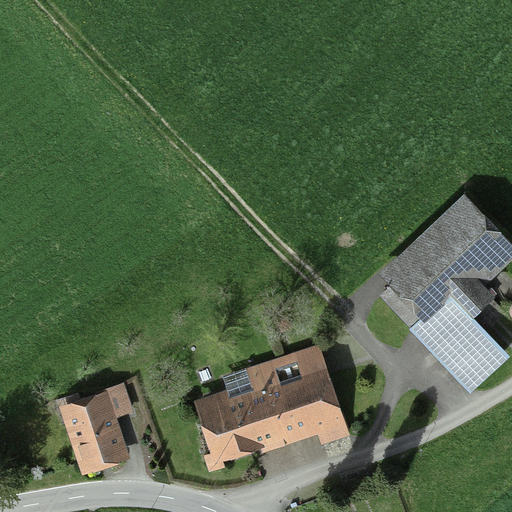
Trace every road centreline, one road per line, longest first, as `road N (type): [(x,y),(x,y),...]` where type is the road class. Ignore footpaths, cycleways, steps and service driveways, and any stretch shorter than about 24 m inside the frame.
road 1 (track): [(242,511),(511,382)]
road 2 (tertiary): [(223,511),(176,498),(62,498),(0,510)]
